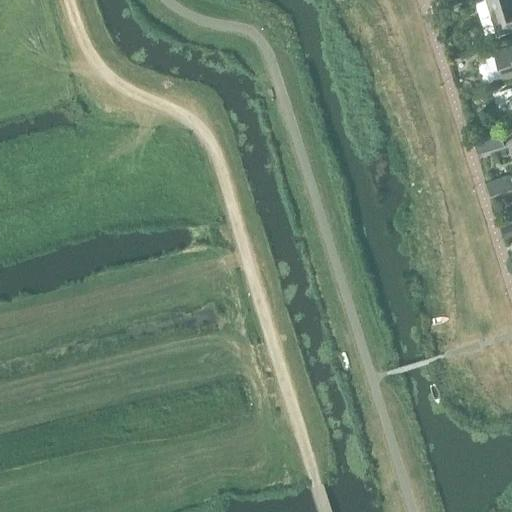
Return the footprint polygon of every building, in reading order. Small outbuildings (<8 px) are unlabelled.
[(511,0),(472,0),(473,2),(478,0),(487,0),(497,33),(511,28),(511,0)] [(511,38),(507,40),(509,47),(494,52),(502,78),(511,74),(511,38)] [(503,145),(500,133),(473,141),(477,153),(503,145)] [(486,183),(489,195),(511,188),(511,180),(510,175),(486,183)] [(511,220),(498,225),(502,237),(511,233),(511,220)]
